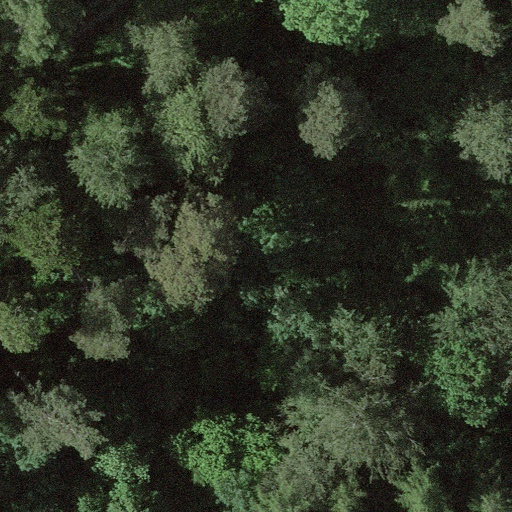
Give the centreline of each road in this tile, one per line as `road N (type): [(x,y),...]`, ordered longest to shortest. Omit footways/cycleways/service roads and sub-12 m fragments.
road 1 (track): [(361,326),(440,376),(511,380)]
road 2 (track): [(0,74),(119,0)]
